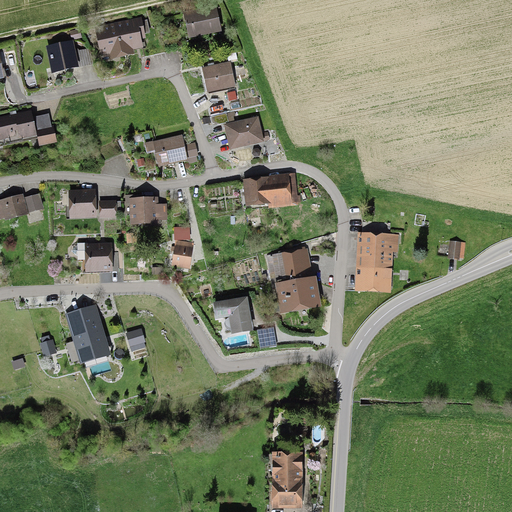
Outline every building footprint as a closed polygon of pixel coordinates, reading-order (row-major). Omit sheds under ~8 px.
[(219,7),(185,15),(191,40),(225,32),(219,7)] [(144,19),(98,30),(105,58),(141,50),(137,35),(147,32),(144,19)] [(82,32),(72,33),(73,42),(84,41),(82,32)] [(170,36),(157,39),(160,54),(174,51),(170,36)] [(160,54),(157,39),(145,42),(147,51),(144,52),(145,58),(160,54)] [(74,45),(50,50),(54,73),(79,68),(74,45)] [(1,53),(0,53),(0,82),(8,81),(1,53)] [(232,64),(204,70),(210,96),(238,90),(232,64)] [(249,71),(241,72),(243,81),(251,79),(249,71)] [(35,112),(0,119),(0,142),(0,144),(40,136),(35,112)] [(53,115),(37,118),(44,147),(60,144),(53,115)] [(234,115),(212,119),(214,128),(236,124),(234,115)] [(260,120),(226,128),(232,152),(265,144),(260,120)] [(185,137),(156,143),(162,169),(190,163),(185,137)] [(197,145),(188,147),(191,160),(200,158),(197,145)] [(265,178),(243,181),(246,208),(269,206),(269,209),(299,206),(299,204),(302,203),(301,196),(298,196),(296,174),(265,177),(265,178)] [(93,192),(69,193),(70,216),(94,215),(93,192)] [(25,196),(0,203),(0,225),(31,216),(25,196)] [(41,196),(27,201),(32,216),(46,211),(41,196)] [(160,200),(131,201),(132,230),(170,229),(169,207),(161,208),(160,200)] [(108,205),(100,205),(100,217),(108,217),(108,205)] [(377,232),(378,226),(366,224),(365,231),(377,232)] [(191,230),(176,231),(176,243),(191,242),(191,230)] [(399,234),(358,233),(355,293),(392,294),(393,257),(398,257),(399,234)] [(466,243),(450,241),(448,260),(459,261),(460,259),(464,259),(466,243)] [(195,246),(177,244),(174,270),(192,273),(195,246)] [(115,246),(86,247),(87,276),(116,274),(115,246)] [(279,254),(267,256),(272,286),(275,286),(280,316),(322,309),(316,278),(313,279),(308,249),(306,249),(306,247),(278,252),(279,254)] [(247,296),(214,302),(217,319),(229,317),(232,335),(253,331),(247,296)] [(93,308),(69,315),(83,360),(107,353),(93,308)] [(141,328),(126,333),(131,352),(146,347),(144,342),(145,342),(141,328)] [(275,328),(258,330),(260,350),(277,348),(275,328)] [(52,339),(41,343),(45,354),(56,350),(52,339)] [(306,419),(295,419),(295,436),(306,436),(306,419)] [(303,454),(272,454),(273,509),(303,509),(303,454)]
